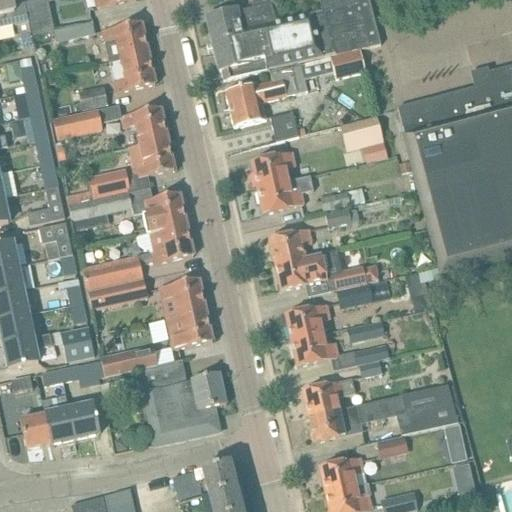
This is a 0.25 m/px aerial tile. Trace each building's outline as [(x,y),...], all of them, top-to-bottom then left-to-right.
[(0,0),(0,31),(29,26),(23,0),(0,0)] [(55,33),(47,0),(23,0),(29,26),(32,38),(55,33)] [(135,0),(94,0),(97,11),(136,3),(135,0)] [(381,48),(368,0),(358,0),(318,0),(323,18),(288,27),(282,4),(272,6),(237,14),(237,12),(207,20),(220,74),(221,74),(224,84),(251,77),(252,78),(269,74),(302,67),(326,61),(326,60),(358,52),(358,53),(381,48)] [(95,39),(93,26),(54,34),(57,47),(95,39)] [(106,47),(110,66),(149,58),(141,26),(122,30),(102,35),(105,47),(106,47)] [(33,43),(20,46),(22,54),(35,51),(33,43)] [(331,62),(336,82),(364,75),(359,54),(331,62)] [(149,58),(110,66),(114,85),(116,97),(136,93),(155,88),(149,58)] [(269,74),(272,85),(256,89),(256,88),(242,92),(242,90),(239,90),(239,92),(225,96),(234,131),(255,126),(265,124),(261,107),(287,100),(308,95),(306,85),(302,67),(269,74)] [(21,71),(24,90),(38,88),(34,69),(21,71)] [(511,73),(511,69),(474,79),(477,90),(397,111),(442,278),(511,259),(511,73)] [(79,96),(83,113),(108,108),(104,91),(79,96)] [(43,117),(38,95),(36,95),(25,97),(30,120),(31,120),(43,117)] [(136,130),(141,148),(167,142),(161,112),(141,116),(122,121),(124,133),(136,130)] [(31,120),(24,121),(29,146),(36,144),(49,141),(44,117),(31,120)] [(55,127),(58,143),(102,133),(98,117),(55,127)] [(273,142),(293,140),(290,117),(270,119),(273,142)] [(377,120),(355,126),(341,129),(348,155),(363,151),(367,166),(388,161),(377,120)] [(0,152),(9,150),(6,138),(0,139),(0,152)] [(49,141),(36,144),(41,169),(54,166),(49,141)] [(167,142),(141,148),(128,151),(137,183),(155,178),(174,174),(167,142)] [(57,150),(60,164),(66,162),(63,148),(57,150)] [(252,165),(258,191),(288,185),(285,173),(295,171),(292,156),(252,165)] [(59,190),(54,166),(41,169),(46,193),(59,190)] [(93,193),(95,203),(131,195),(125,173),(90,180),(93,193)] [(288,185),(258,191),(263,218),(283,213),(303,209),(301,198),(313,196),(310,180),(288,185)] [(65,222),(59,190),(46,193),(50,212),(27,217),(30,230),(65,222)] [(351,208),(365,205),(362,191),(347,195),(347,197),(320,203),(323,215),(351,209),(351,208)] [(67,199),(69,208),(95,203),(93,193),(67,199)] [(129,196),(69,210),(75,235),(110,227),(108,218),(132,212),(129,196)] [(160,201),(141,206),(147,237),(187,229),(180,197),(160,201)] [(3,202),(0,202),(0,227),(8,226),(3,202)] [(360,223),(357,212),(350,214),(349,212),(325,218),(328,231),(360,223)] [(66,226),(39,232),(42,248),(46,247),(49,264),(61,261),(73,259),(66,226)] [(147,237),(137,239),(139,248),(146,253),(150,252),(151,256),(83,271),(88,294),(143,281),(141,268),(154,265),(155,268),(193,259),(187,229),(147,237)] [(269,241),(275,269),(306,262),(303,250),(312,248),(308,232),(269,241)] [(0,247),(0,273),(17,269),(12,245),(0,247)] [(327,284),(325,274),(340,270),(337,254),(306,262),(275,269),(280,294),(327,284)] [(78,277),(74,258),(73,259),(61,261),(65,279),(78,277)] [(17,269),(0,273),(0,298),(22,293),(22,292),(43,288),(41,281),(34,282),(30,267),(17,269)] [(364,270),(332,277),(336,293),(368,286),(364,270)] [(144,284),(89,296),(93,314),(148,302),(144,284)] [(175,301),(179,320),(206,314),(199,284),(160,293),(162,304),(175,301)] [(379,284),(369,287),(372,300),(382,298),(379,284)] [(372,300),(369,287),(336,295),(341,313),(374,306),(372,300)] [(71,308),(84,305),(80,288),(68,290),(71,308)] [(0,298),(0,323),(28,318),(22,293),(0,298)] [(425,298),(413,301),(416,313),(428,310),(425,298)] [(84,305),(71,308),(75,327),(87,325),(84,305)] [(286,317),(292,344),(323,337),(320,325),(329,323),(326,309),(286,317)] [(179,320),(149,327),(153,347),(171,343),(174,354),(212,345),(206,314),(179,320)] [(0,323),(0,328),(4,348),(33,342),(28,318),(0,323)] [(348,332),(352,347),(385,339),(382,325),(348,332)] [(95,361),(89,330),(61,336),(67,366),(95,361)] [(96,338),(100,351),(113,348),(110,335),(96,338)] [(323,337),(292,344),(297,370),(337,361),(334,348),(325,349),(323,337)] [(33,342),(4,348),(9,372),(38,366),(35,352),(50,349),(51,340),(50,338),(33,342)] [(390,360),(387,349),(355,356),(357,367),(390,360)] [(102,364),(105,380),(138,373),(156,368),(152,352),(102,363),(102,364)] [(183,363),(156,368),(138,373),(155,448),(219,434),(215,416),(211,417),(210,411),(226,408),(219,376),(191,382),(192,383),(186,385),(181,365),(183,364),(183,363)] [(78,369),(80,382),(82,391),(101,388),(100,381),(105,380),(102,364),(78,369)] [(359,369),(362,381),(383,377),(380,365),(359,369)] [(78,369),(60,373),(63,385),(80,382),(78,369)] [(63,385),(60,373),(42,376),(45,389),(63,385)] [(34,392),(31,379),(13,383),(16,395),(34,392)] [(337,402),(355,397),(352,383),(303,394),(309,420),(340,413),(337,402)] [(340,413),(309,420),(315,446),(334,442),(354,438),(363,436),(361,427),(397,419),(408,417),(412,437),(459,427),(449,389),(404,399),(340,413)] [(93,408),(69,413),(75,442),(99,437),(93,408)] [(69,413),(45,418),(51,447),(75,442),(69,413)] [(51,447),(45,418),(20,423),(26,453),(51,447)] [(448,445),(463,441),(460,428),(445,431),(448,445)] [(378,447),(382,462),(409,456),(406,441),(378,447)] [(320,470),(326,496),(357,489),(354,478),(363,476),(360,461),(320,470)] [(231,466),(201,474),(208,500),(238,492),(231,466)] [(179,508),(208,500),(201,474),(172,482),(179,508)] [(474,484),(457,487),(461,505),(478,501),(474,484)] [(357,489),(326,496),(329,511),(371,511),(368,499),(360,501),(357,489)] [(179,508),(179,511),(242,511),(238,492),(208,500),(179,508)] [(128,494),(102,500),(105,511),(117,511),(132,509),(128,494)] [(418,511),(415,496),(381,504),(383,511),(418,511)] [(105,511),(102,500),(71,509),(72,511),(105,511)]
